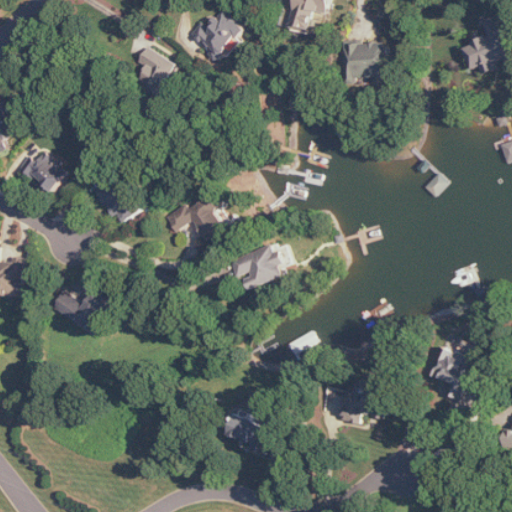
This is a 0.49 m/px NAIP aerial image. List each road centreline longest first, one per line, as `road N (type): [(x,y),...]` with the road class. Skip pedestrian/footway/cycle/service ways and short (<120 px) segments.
road 1 (residential): [(34,511),(0,468),(46,0)]
road 2 (residential): [(156,511),(212,492),(303,511),(337,506),(385,476),(411,472)]
